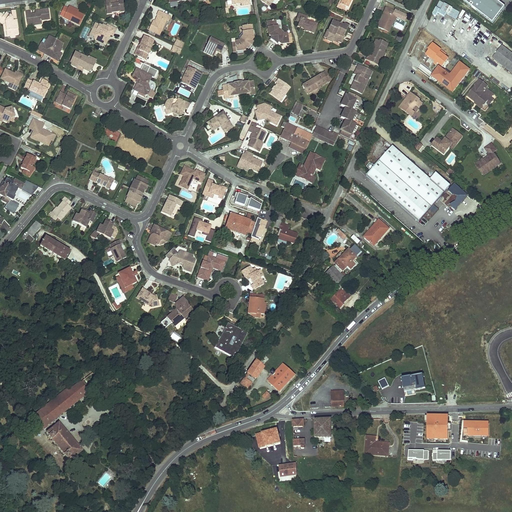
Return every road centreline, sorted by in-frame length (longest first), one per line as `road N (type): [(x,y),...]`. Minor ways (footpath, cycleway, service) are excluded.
road 1 (primary): [(288,398),(383,297),(511,208)]
road 2 (residential): [(373,0),(346,52),(216,70),(180,145)]
road 3 (unclassified): [(301,414),(511,406)]
road 4 (residential): [(327,215),(283,317),(229,389)]
road 5 (primary): [(137,511),(180,452),(272,411)]
road 6 (residential): [(140,218),(54,188),(0,250)]
road 7 (residential): [(397,67),(327,215)]
road 8 (residential): [(180,145),(236,179),(327,215)]
road 9 (residential): [(140,218),(136,242),(151,271),(218,294)]
